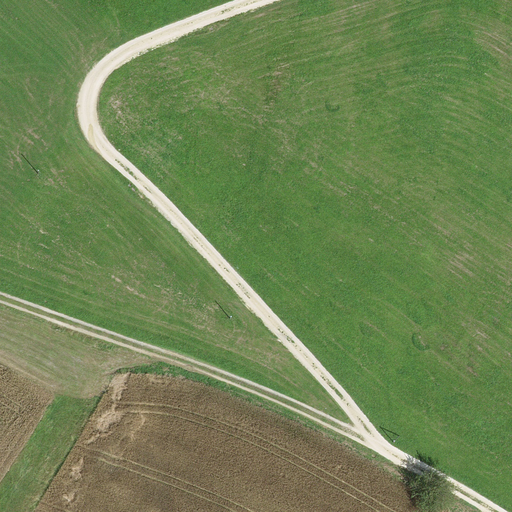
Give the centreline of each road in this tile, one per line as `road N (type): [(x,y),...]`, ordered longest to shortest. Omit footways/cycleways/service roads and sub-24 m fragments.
road 1 (track): [(258,0),(107,62),(81,101),(85,123),(372,445)]
road 2 (track): [(489,511),(237,382),(0,296)]
